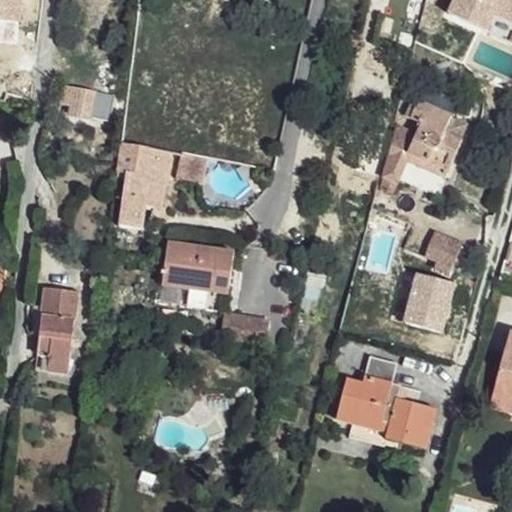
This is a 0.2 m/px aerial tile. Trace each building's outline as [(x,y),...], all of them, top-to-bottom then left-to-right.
[(340,67),(356,71),(364,31),(325,23),(321,38),(345,43),(340,67)] [(412,112),(424,119),(428,109),(435,114),(439,106),(456,113),(460,101),(426,86),(412,112)] [(114,98),(64,87),(61,108),(71,111),(70,118),(108,126),(114,98)] [(457,158),(460,148),(464,141),(461,139),(469,124),(454,116),(456,113),(439,106),(435,114),(428,109),(424,119),(428,121),(421,130),(418,139),(398,130),(386,176),(397,179),(402,155),(447,177),(457,158)] [(123,143),(119,174),(127,175),(118,228),(140,231),(143,207),(159,209),(166,152),(123,143)] [(180,154),(177,181),(203,184),(206,157),(180,154)] [(452,244),(454,239),(438,234),(426,257),(439,263),(436,268),(451,276),(465,248),(452,244)] [(234,254),(169,243),(163,287),(229,297),(234,254)] [(121,268),(110,267),(107,283),(119,285),(121,268)] [(77,293),(46,288),(38,354),(50,356),(48,372),(67,374),(77,293)] [(511,333),(488,407),(509,415),(511,408),(511,333)] [(50,356),(38,354),(35,370),(48,372),(50,356)] [(370,386),(347,380),(338,414),(392,429),(389,440),(427,450),(436,411),(414,405),(415,399),(390,393),(399,363),(377,358),(370,386)]
